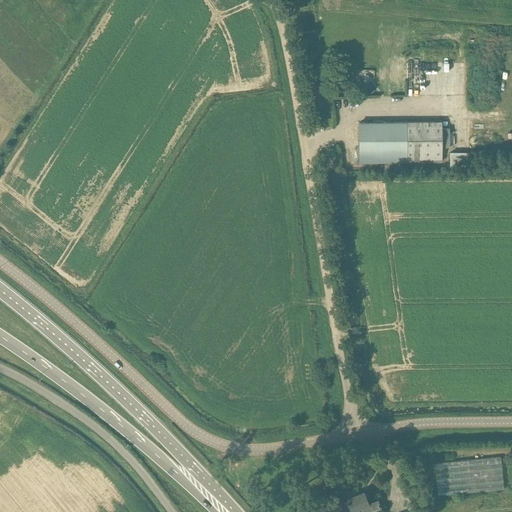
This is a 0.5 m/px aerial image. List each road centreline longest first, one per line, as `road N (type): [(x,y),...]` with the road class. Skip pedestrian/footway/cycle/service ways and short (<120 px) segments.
road 1 (unclassified): [(354,434),(278,38),(262,0)]
road 2 (unclassified): [(354,434),(275,449),(207,440),(0,262)]
road 3 (primary): [(237,511),(160,429),(0,287)]
road 4 (primary): [(0,336),(142,444),(213,511)]
road 5 (unclassified): [(0,368),(116,446),(172,511)]
road 6 (unclassified): [(354,434),(429,421),(511,421)]
